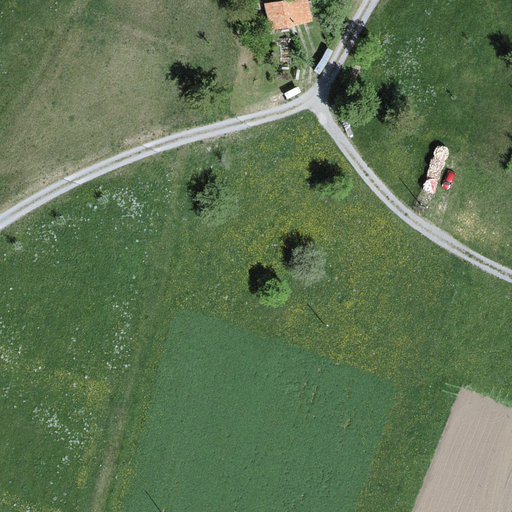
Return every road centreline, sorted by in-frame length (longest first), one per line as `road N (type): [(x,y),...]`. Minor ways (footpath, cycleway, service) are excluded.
road 1 (track): [(370,0),(306,101),(85,178),(0,225)]
road 2 (track): [(318,92),(327,124),(397,207),(511,276)]
